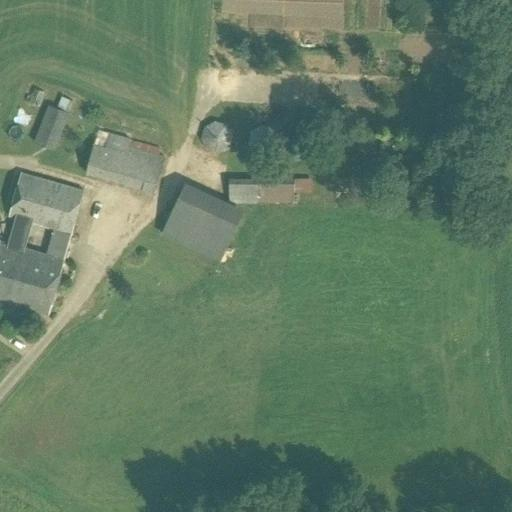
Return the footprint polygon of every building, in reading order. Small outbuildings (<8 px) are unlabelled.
[(68,113),(73,101),(61,96),(57,109),(47,105),(33,142),(55,151),(69,113),(68,113)] [(217,153),(228,147),(232,135),(226,124),(214,121),(204,126),(200,138),(206,149),(217,153)] [(266,157),(277,151),(279,139),(273,128),(260,125),(250,132),(248,143),(254,154),(266,157)] [(163,156),(128,146),(129,139),(109,133),(105,148),(93,145),(85,174),(153,193),(163,156)] [(1,239),(0,238),(0,299),(49,314),(64,260),(84,190),(20,172),(8,217),(15,219),(8,244),(0,242),(1,239)] [(294,202),(294,192),(310,192),(310,177),(229,179),(229,202),(185,182),(170,215),(230,242),(244,209),(232,204),(294,202)] [(170,215),(161,234),(221,262),(230,242),(170,215)]
